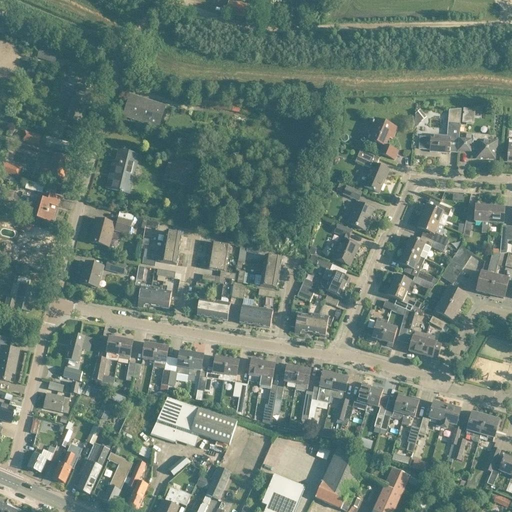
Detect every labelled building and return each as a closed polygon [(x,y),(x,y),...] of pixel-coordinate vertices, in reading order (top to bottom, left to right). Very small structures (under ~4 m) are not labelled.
[(227,14),(250,18),(252,6),(229,2),(227,14)] [(58,56),(51,53),(40,48),(38,57),(37,59),(55,64),(58,56)] [(25,78),(33,80),(36,70),(28,68),(25,78)] [(66,118),(71,120),(81,122),(86,102),(78,100),(79,97),(82,98),(84,97),(86,89),(85,88),(76,86),(76,87),(69,85),(66,97),(71,99),(66,118)] [(161,107),(141,100),(131,97),(125,116),(158,127),(159,121),(157,120),(161,107)] [(202,107),(232,112),(233,103),(204,98),(202,107)] [(464,109),(464,112),(462,124),(474,124),(475,111),(464,109)] [(451,142),(458,143),(461,110),(449,111),(448,124),(447,137),(431,136),(431,142),(429,142),(429,139),(420,138),(419,150),(430,150),(430,152),(447,154),(448,147),(450,148),(451,142)] [(419,111),(414,115),(419,121),(424,117),(419,111)] [(393,127),(384,123),(373,119),(368,129),(373,131),(369,140),(380,144),(377,153),(394,160),(398,152),(386,147),(389,138),(387,137),(388,133),(390,134),(393,127)] [(41,137),(24,132),(22,141),(39,146),(41,137)] [(496,152),(497,142),(497,140),(489,139),(489,136),(466,135),(466,139),(460,139),(459,151),(470,152),(470,151),(477,152),(476,159),(482,160),(482,158),(495,159),(495,152),(496,152)] [(380,159),(371,155),(360,150),(355,162),(371,169),(363,187),(379,194),(389,171),(377,166),(380,159)] [(130,155),(129,155),(119,152),(117,163),(114,162),(111,173),(113,174),(112,180),(110,179),(107,189),(129,194),(132,181),(130,180),(133,168),(135,169),(138,157),(130,155)] [(71,160),(61,157),(54,155),(51,166),(43,164),(40,174),(50,177),(49,177),(64,181),(67,168),(69,168),(71,160)] [(168,164),(164,181),(166,182),(184,187),(189,170),(192,171),(194,163),(189,162),(188,163),(173,159),(171,159),(170,165),(168,164)] [(0,172),(19,178),(21,168),(2,163),(2,164),(0,163),(0,172)] [(305,181),(297,180),(294,197),(302,199),(305,181)] [(44,186),(27,182),(25,190),(41,194),(44,186)] [(336,191),(344,194),(344,195),(358,201),(362,194),(347,187),(339,184),(336,191)] [(33,217),(43,220),(53,223),(56,212),(51,211),(52,206),(57,207),(60,199),(46,195),(44,201),(38,199),(33,217)] [(373,210),(364,206),(357,203),(348,224),(363,230),(369,218),(370,218),(373,210)] [(422,218),(438,225),(442,215),(448,218),(451,210),(439,205),(437,211),(427,207),(422,218)] [(487,234),(488,224),(489,224),(490,208),(476,207),(475,222),(482,223),(481,234),(487,234)] [(503,225),(503,219),(504,209),(490,208),(489,224),(503,225)] [(425,239),(433,242),(445,247),(448,240),(434,234),(438,225),(422,218),(418,229),(428,233),(425,239)] [(117,225),(108,223),(98,220),(94,234),(92,233),(89,243),(108,248),(113,232),(128,236),(132,223),(118,220),(117,225)] [(147,221),(146,227),(151,228),(158,230),(159,224),(147,221)] [(21,222),(19,229),(32,232),(34,226),(21,222)] [(333,260),(340,263),(349,267),(353,259),(352,258),(354,252),(356,253),(359,246),(347,241),(348,239),(349,239),(352,232),(337,226),(338,225),(332,223),(330,228),(335,230),(334,233),(342,237),(333,260)] [(465,226),(464,234),(463,236),(469,238),(472,224),(466,223),(465,226)] [(509,227),(502,227),(500,251),(500,254),(506,254),(507,245),(508,241),(509,227)] [(182,235),(172,234),(165,233),(164,243),(180,246),(182,235)] [(22,245),(18,261),(41,267),(45,251),(41,250),(43,242),(30,239),(28,244),(28,247),(22,245)] [(430,249),(424,247),(425,245),(411,239),(405,252),(424,260),(425,260),(430,249)] [(446,247),(445,247),(433,242),(430,248),(443,253),(446,247)] [(178,256),(180,246),(164,243),(162,253),(178,256)] [(231,247),(222,245),(212,244),(210,255),(221,256),(220,261),(210,259),(208,270),(227,273),(231,247)] [(243,263),(243,262),(245,263),(247,253),(259,255),(260,248),(249,246),(249,245),(241,244),(240,248),(238,262),(243,263)] [(470,260),(473,255),(461,247),(458,252),(470,260)] [(405,252),(400,265),(406,267),(403,273),(412,276),(414,271),(416,265),(421,267),(424,260),(405,252)] [(470,260),(458,252),(454,257),(466,265),(470,260)] [(160,263),(167,264),(177,266),(178,256),(162,253),(160,263)] [(495,277),(500,254),(492,255),(487,274),(481,273),(477,292),(490,296),(495,277)] [(265,256),(263,266),(280,269),(282,259),(265,256)] [(466,265),(454,257),(451,262),(463,270),(466,265)] [(143,258),(142,265),(155,267),(156,260),(143,258)] [(350,280),(341,276),(330,271),(332,266),(315,259),(313,264),(326,270),(322,280),(344,289),(346,285),(348,285),(350,280)] [(98,289),(100,279),(103,267),(96,265),(86,262),(86,263),(88,263),(85,275),(83,274),(80,284),(98,289)] [(106,270),(123,275),(125,267),(108,262),(106,270)] [(463,270),(451,262),(448,267),(459,275),(463,270)] [(261,277),(279,280),(280,269),(263,266),(261,277)] [(146,268),(138,267),(135,288),(141,289),(142,282),(143,282),(146,268)] [(459,275),(448,267),(444,272),(456,280),(459,275)] [(166,272),(165,278),(174,280),(176,273),(166,272)] [(250,274),(245,274),(246,273),(240,272),(238,284),(244,285),(244,284),(248,285),(250,274)] [(456,280),(444,272),(441,278),(453,285),(456,280)] [(418,279),(420,280),(434,286),(437,280),(433,279),(420,273),(418,279)] [(203,275),(202,282),(215,284),(216,277),(203,275)] [(392,287),(407,293),(411,295),(414,289),(413,288),(415,287),(414,284),(411,283),(411,282),(394,275),(392,280),(394,281),(392,287)] [(279,280),(261,277),(256,276),(254,286),(277,290),(279,280)] [(16,299),(8,297),(5,311),(13,314),(15,309),(30,313),(36,289),(29,287),(31,280),(19,277),(17,285),(20,286),(16,299)] [(504,299),(507,290),(509,280),(495,277),(490,296),(504,299)] [(302,286),(315,292),(317,286),(305,280),(302,286)] [(343,293),(344,289),(322,280),(321,282),(320,284),(321,286),(322,288),(324,289),(326,290),(325,292),(342,299),(344,293),(343,293)] [(430,291),(434,286),(420,280),(418,286),(430,291)] [(234,286),(231,299),(237,300),(240,287),(234,286)] [(300,292),(312,298),(315,292),(302,286),(300,292)] [(144,306),(149,307),(152,288),(151,287),(150,290),(141,289),(138,308),(144,309),(144,306)] [(244,301),(246,288),(240,287),(237,300),(244,301)] [(407,293),(392,287),(390,291),(387,290),(385,295),(403,303),(407,293)] [(152,288),(149,307),(159,308),(161,292),(162,289),(152,288)] [(442,300),(460,309),(466,297),(449,288),(442,300)] [(275,299),(276,293),(266,291),(265,297),(275,299)] [(161,292),(159,308),(163,309),(163,311),(169,312),(172,294),(161,292)] [(310,303),(312,298),(300,292),(297,298),(310,303)] [(325,303),(327,304),(336,308),(339,302),(327,297),(325,303)] [(217,320),(228,322),(230,306),(228,305),(229,301),(227,299),(222,298),(221,304),(220,304),(217,320)] [(207,318),(210,300),(210,302),(200,300),(197,316),(207,318)] [(217,320),(220,304),(215,303),(215,300),(210,300),(207,318),(217,320)] [(460,309),(442,300),(436,313),(453,322),(460,309)] [(397,308),(385,302),(383,308),(395,313),(397,308)] [(418,310),(422,304),(417,302),(413,308),(418,310)] [(240,324),(250,325),(253,307),(252,309),(242,308),(240,324)] [(250,325),(260,327),(263,311),(258,310),(258,308),(253,307),(250,325)] [(413,331),(417,318),(419,311),(413,308),(411,314),(408,326),(407,330),(413,331)] [(273,312),(263,311),(260,327),(270,329),(273,312)] [(402,324),(408,326),(411,314),(407,312),(405,311),(402,324)] [(301,333),(305,333),(308,317),(298,315),(293,314),(292,319),(291,319),(290,327),(295,328),(294,334),(300,335),(301,333)] [(308,314),(308,317),(305,333),(315,335),(318,316),(308,314)] [(329,317),(318,316),(315,335),(320,336),(319,337),(325,338),(327,326),(331,327),(334,319),(333,319),(332,321),(328,320),(329,317)] [(433,318),(430,324),(442,330),(445,324),(433,318)] [(377,341),(381,342),(387,321),(377,319),(373,333),(369,331),(366,341),(376,343),(377,341)] [(397,329),(387,326),(388,322),(387,321),(381,342),(388,343),(387,346),(392,348),(397,329)] [(420,356),(426,336),(415,332),(409,353),(420,356)] [(78,363),(85,338),(72,334),(65,360),(78,363)] [(434,344),(435,338),(426,336),(420,356),(432,359),(437,360),(440,350),(439,349),(440,346),(441,346),(434,344)] [(0,380),(10,382),(12,369),(15,370),(19,351),(5,348),(7,339),(0,337),(0,349),(1,350),(0,355),(0,380)] [(110,338),(108,348),(106,360),(117,362),(121,340),(110,338)] [(117,362),(118,362),(118,359),(130,361),(133,342),(121,340),(117,362)] [(153,362),(156,346),(145,344),(142,360),(153,362)] [(153,368),(165,370),(168,348),(156,346),(153,362),(154,362),(153,368)] [(189,370),(191,354),(180,352),(177,374),(179,374),(188,375),(189,370)] [(195,377),(196,371),(201,372),(204,356),(191,354),(188,375),(195,377)] [(212,380),(223,381),(224,382),(227,360),(216,358),(214,371),(208,370),(208,368),(206,379),(204,392),(210,394),(212,380)] [(97,359),(92,381),(102,383),(104,374),(107,361),(97,359)] [(239,362),(227,360),(224,382),(233,383),(234,380),(236,381),(236,378),(239,362)] [(248,382),(259,384),(263,363),(263,361),(257,360),(257,362),(252,361),(248,382)] [(263,363),(259,384),(259,388),(270,390),(271,387),(275,365),(263,363)] [(126,378),(132,379),(135,365),(129,364),(126,378)] [(135,365),(132,379),(139,380),(141,366),(135,365)] [(284,383),(288,384),(287,387),(295,388),(298,369),(287,367),(284,383)] [(83,373),(76,371),(66,368),(64,377),(80,382),(83,373)] [(298,369),(295,388),(296,388),(295,391),(305,392),(305,390),(307,390),(310,371),(298,369)] [(164,372),(162,386),(161,392),(167,393),(168,387),(170,373),(164,372)] [(176,374),(170,373),(168,387),(174,388),(176,374)] [(312,394),(311,401),(326,404),(328,404),(329,405),(330,398),(335,376),(323,373),(321,383),(319,390),(319,389),(318,392),(313,391),(312,394)] [(344,393),(345,394),(348,379),(335,376),(330,398),(336,399),(342,401),(344,393)] [(204,392),(206,379),(200,378),(197,391),(204,392)] [(64,387),(50,383),(48,390),(62,393),(64,387)] [(73,383),(70,393),(77,395),(80,385),(73,383)] [(239,399),(241,385),(235,384),(232,398),(239,399)] [(355,401),(353,408),(365,412),(367,406),(371,390),(367,388),(368,385),(362,384),(359,394),(357,402),(355,401)] [(247,386),(241,385),(239,399),(236,415),(242,417),(247,386)] [(274,407),(277,388),(271,387),(270,390),(268,406),(274,407)] [(277,388),(274,407),(273,409),(280,410),(283,389),(277,388)] [(371,390),(367,406),(378,409),(383,390),(378,388),(377,391),(371,390)] [(306,393),(301,421),(308,422),(309,419),(308,419),(312,394),(306,393)] [(44,409),(54,411),(68,415),(70,408),(68,408),(70,400),(47,394),(44,409)] [(391,413),(390,418),(390,419),(394,420),(396,414),(403,416),(408,400),(403,399),(404,396),(399,394),(396,404),(393,413),(391,413)] [(402,421),(401,425),(408,427),(410,419),(414,420),(420,400),(414,399),(414,402),(408,400),(403,416),(402,421)] [(163,410),(157,422),(177,429),(191,434),(213,441),(230,446),(237,423),(199,410),(198,410),(168,400),(163,410)] [(336,420),(337,420),(336,425),(341,427),(343,421),(343,419),(347,406),(348,402),(342,401),(336,420)] [(434,403),(431,413),(429,420),(436,422),(435,427),(440,429),(447,407),(434,403)] [(0,404),(0,420),(11,424),(14,415),(15,415),(15,413),(16,409),(0,404)] [(97,418),(105,422),(110,410),(102,406),(97,418)] [(353,408),(347,406),(343,419),(349,421),(353,408)] [(447,407),(440,429),(446,431),(448,425),(456,427),(461,411),(447,407)] [(466,436),(471,438),(471,439),(471,440),(472,441),(473,442),(478,444),(480,436),(481,436),(486,418),(472,414),(466,436)] [(373,434),(378,435),(383,417),(377,415),(374,429),(373,434)] [(383,417),(378,435),(385,436),(386,432),(390,419),(390,418),(383,417)] [(481,436),(479,440),(486,442),(487,439),(493,441),(492,443),(493,443),(499,422),(486,418),(481,436)] [(424,437),(429,421),(422,419),(418,436),(424,437)] [(30,433),(37,435),(40,423),(33,421),(30,433)] [(172,444),(177,429),(157,422),(151,437),(172,444)] [(86,443),(93,446),(80,474),(84,476),(78,490),(89,495),(106,458),(111,447),(103,443),(102,447),(95,444),(101,430),(93,426),(86,443)] [(409,443),(406,452),(412,454),(419,430),(411,428),(407,443),(409,443)] [(455,429),(450,445),(452,446),(456,447),(458,441),(461,431),(455,429)] [(65,448),(72,433),(66,431),(59,445),(65,448)] [(456,447),(453,460),(460,462),(466,443),(458,441),(456,447)] [(41,474),(45,465),(46,461),(49,462),(55,450),(49,447),(47,452),(43,450),(41,455),(35,453),(28,468),(41,474)] [(57,470),(53,479),(65,484),(69,475),(71,469),(73,470),(82,452),(70,447),(70,448),(62,465),(59,464),(57,470)] [(313,447),(310,457),(321,461),(324,451),(313,447)] [(338,448),(319,490),(315,499),(344,511),(346,511),(350,504),(369,462),(338,448)] [(492,473),(493,471),(501,452),(493,449),(485,470),(492,473)] [(109,487),(103,501),(114,506),(133,464),(111,454),(108,461),(119,466),(109,487)] [(202,462),(199,468),(201,469),(204,470),(206,464),(206,465),(209,459),(206,458),(203,456),(201,462),(202,462)] [(499,471),(511,476),(511,459),(505,457),(499,471)] [(127,478),(124,484),(128,486),(135,489),(129,502),(125,511),(127,511),(138,511),(140,507),(142,507),(143,504),(142,502),(143,501),(142,500),(148,487),(140,483),(142,480),(140,480),(146,465),(139,462),(131,480),(127,478)] [(428,464),(420,462),(418,470),(425,472),(428,464)] [(218,469),(212,482),(208,491),(199,511),(205,511),(211,499),(219,502),(231,474),(218,469)] [(385,486),(373,511),(394,511),(410,477),(392,469),(384,486),(385,486)] [(487,485),(493,487),(499,474),(493,471),(492,473),(487,485)] [(295,511),(306,488),(276,474),(262,504),(267,507),(265,511),(260,511),(259,511),(258,511),(295,511)] [(196,486),(208,491),(212,482),(200,477),(196,486)] [(179,492),(174,502),(186,508),(187,506),(190,500),(191,497),(179,492)] [(496,496),(493,503),(507,509),(510,502),(496,496)] [(354,498),(351,506),(357,509),(357,508),(360,501),(360,500),(354,498)] [(416,505),(416,506),(416,508),(416,510),(417,511),(418,511),(427,511),(428,511),(429,510),(430,508),(430,507),(430,505),(430,503),(429,502),(428,501),(426,500),(425,499),(423,499),(421,499),(420,499),(418,500),(417,502),(416,503),(416,505)] [(176,511),(178,508),(163,501),(160,509),(162,510),(161,511),(176,511)]
